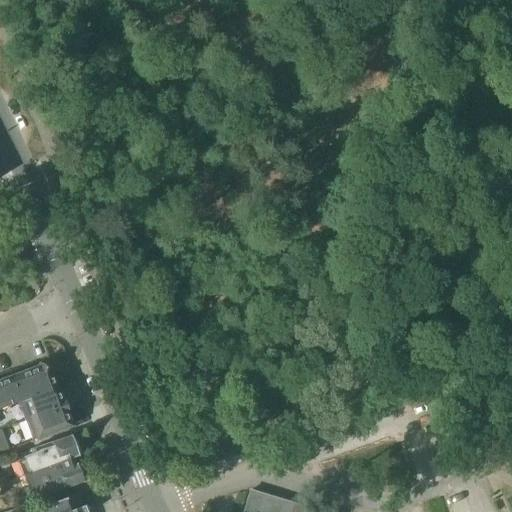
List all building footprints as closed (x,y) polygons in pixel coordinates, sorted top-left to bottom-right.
[(55,387),(50,373),(38,368),(0,381),(0,408),(57,387),(56,387),(55,387)] [(25,421),(61,407),(59,402),(61,401),(61,399),(57,387),(0,408),(0,409),(18,403),(25,421)] [(185,403),(210,465),(244,451),(219,389),(185,403)] [(61,407),(25,421),(32,440),(71,426),(66,414),(65,412),(63,413),(61,407)] [(0,452),(1,456),(9,453),(1,430),(0,430),(0,452)] [(37,470),(72,457),(77,455),(75,450),(78,444),(76,439),(71,438),(70,436),(38,446),(40,452),(17,460),(17,462),(21,473),(23,475),(37,470)] [(76,466),(72,457),(37,470),(23,475),(27,487),(41,482),(46,494),(81,481),(80,479),(89,476),(84,462),(76,466)] [(313,511),(314,510),(250,491),(244,511),(313,511)] [(80,507),(79,493),(27,511),(25,511),(25,510),(21,511),(15,511),(15,510),(7,511),(86,511),(84,506),(80,507)]
